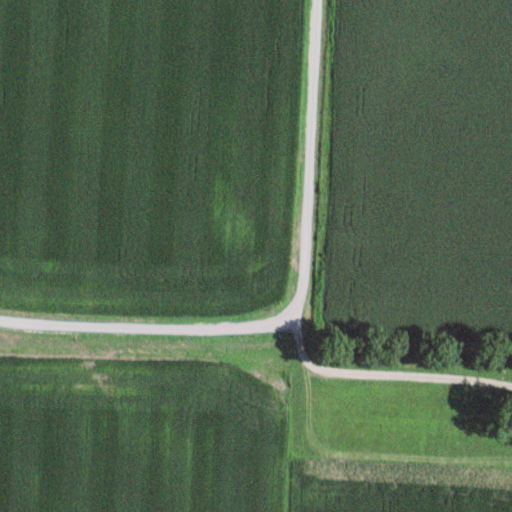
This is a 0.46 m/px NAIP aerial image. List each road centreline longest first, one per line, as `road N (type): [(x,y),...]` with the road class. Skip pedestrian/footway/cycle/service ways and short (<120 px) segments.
road 1 (residential): [(318,0),(299,326)]
road 2 (residential): [(299,326),(0,321)]
